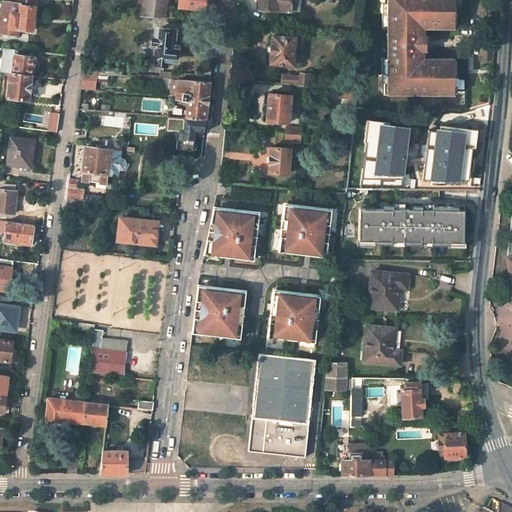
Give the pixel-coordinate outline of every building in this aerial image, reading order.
[(35,0),(13,0),(13,4),(3,3),(0,24),(10,25),(10,28),(32,30),(35,0)] [(144,0),(143,16),(166,17),(168,0),(144,0)] [(179,0),(179,7),(204,10),(204,0),(179,0)] [(289,0),(258,0),(258,10),(289,13),(289,0)] [(384,0),(385,4),(388,5),(388,83),(384,83),(384,95),(404,95),(404,92),(418,92),(417,95),(454,96),(454,87),(451,87),(451,68),(454,68),(454,60),(426,60),(426,29),(454,30),(454,21),(451,21),(451,2),(455,2),(454,0),(384,0)] [(175,31),(175,30),(160,29),(160,32),(158,32),(157,36),(156,36),(155,46),(159,46),(158,58),(160,58),(160,65),(171,66),(172,59),(176,60),(178,47),(173,47),(175,31)] [(292,54),(294,39),(272,36),(269,64),(291,66),(292,54)] [(32,76),(35,52),(4,48),(1,72),(11,74),(32,76)] [(194,73),(181,72),(180,79),(209,81),(210,72),(195,70),(194,73)] [(81,89),(94,90),(96,74),(83,73),(81,89)] [(29,102),(32,76),(11,74),(7,100),(29,102)] [(299,75),(298,78),(281,76),(280,85),(306,87),(307,76),(299,75)] [(174,99),(185,100),(184,118),(205,119),(209,81),(180,79),(176,79),(175,93),(174,99)] [(342,91),(342,99),(356,101),(357,93),(342,91)] [(287,124),(290,97),(268,94),(265,122),(287,124)] [(55,134),(58,115),(50,114),(48,133),(55,134)] [(285,135),(300,137),(301,131),(276,128),(275,134),(285,135)] [(421,164),(424,133),(399,131),(396,162),(421,164)] [(361,159),(363,135),(352,134),(346,189),(357,189),(358,177),(362,174),(364,174),(365,163),(363,162),(361,159)] [(284,143),(299,145),(300,137),(285,135),(284,143)] [(33,141),(9,138),(6,165),(27,168),(29,153),(32,153),(33,141)] [(86,146),(81,179),(85,180),(96,181),(95,186),(105,188),(107,176),(118,178),(119,171),(124,170),(127,165),(125,159),(121,157),(122,150),(86,146)] [(286,174),(288,148),(269,147),(267,172),(286,174)] [(84,189),(78,188),(79,180),(69,179),(67,198),(82,200),(84,189)] [(0,213),(12,215),(15,193),(13,193),(14,186),(2,184),(1,191),(0,190),(0,213)] [(94,203),(82,201),(82,210),(94,211),(94,203)] [(382,209),(358,208),(358,240),(373,240),(373,243),(391,243),(391,240),(402,240),(402,243),(420,244),(420,240),(431,240),(431,244),(447,244),(447,240),(462,240),(462,225),(457,225),(457,205),(431,205),(431,208),(420,208),(420,205),(411,205),(411,208),(395,208),(395,202),(391,202),(391,204),(382,204),(382,209)] [(331,209),(284,204),(279,251),(325,256),(331,209)] [(257,211),(213,208),(203,254),(253,258),(257,211)] [(153,242),(155,222),(120,218),(117,242),(141,245),(141,241),(153,242)] [(4,241),(30,244),(32,225),(6,222),(4,241)] [(0,290),(7,291),(11,261),(0,259),(0,290)] [(405,288),(406,275),(371,271),(368,306),(396,309),(398,287),(405,288)] [(245,292),(197,286),(191,333),(239,339),(245,292)] [(319,296),(272,290),(267,337),(314,342),(319,296)] [(0,328),(16,330),(18,308),(8,307),(9,298),(0,296),(0,328)] [(75,323),(74,329),(91,331),(92,330),(92,326),(75,323)] [(393,329),(365,325),(361,360),(395,364),(397,350),(391,349),(393,329)] [(97,338),(98,331),(92,330),(91,331),(89,348),(96,349),(97,338)] [(124,353),(125,342),(97,338),(96,349),(124,353)] [(0,360),(8,362),(11,342),(0,340),(0,360)] [(121,377),(124,353),(96,349),(89,348),(86,373),(121,377)] [(305,456),(315,359),(258,353),(248,450),(305,456)] [(323,390),(345,389),(345,377),(324,377),(323,390)] [(403,388),(400,388),(400,417),(417,417),(418,407),(421,407),(421,400),(418,400),(417,383),(403,383),(403,388)] [(83,403),(83,399),(75,398),(75,402),(47,399),(44,418),(80,423),(83,403)] [(80,423),(105,426),(106,406),(105,406),(98,405),(99,401),(90,400),(89,404),(83,403),(80,423)] [(152,403),(137,402),(136,410),(151,411),(152,403)] [(474,413),(457,413),(457,423),(476,423),(474,413)] [(462,456),(462,433),(442,433),(442,435),(437,435),(438,455),(442,455),(442,456),(462,456)] [(349,460),(341,459),(340,474),(368,474),(368,459),(368,444),(349,444),(349,460)] [(126,461),(126,450),(102,450),(101,461),(100,470),(99,473),(144,474),(146,460),(126,461)] [(78,457),(69,456),(67,473),(76,473),(78,457)] [(393,474),(393,460),(368,459),(368,474),(383,475),(393,474)] [(498,511),(511,511),(511,509),(499,503),(498,511)]
